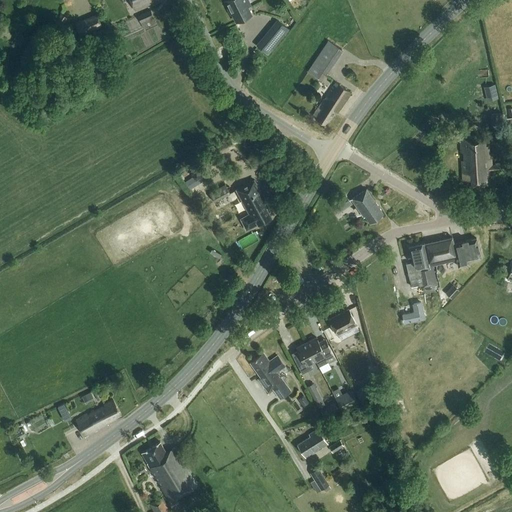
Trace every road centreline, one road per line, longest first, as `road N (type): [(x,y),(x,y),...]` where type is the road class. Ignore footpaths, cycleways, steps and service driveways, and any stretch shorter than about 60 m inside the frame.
road 1 (secondary): [(75,464),(207,352),(334,150)]
road 2 (unclassified): [(220,361),(378,243),(450,220)]
road 3 (unclassified): [(334,150),(235,89),(190,0)]
road 4 (secondary): [(334,150),(383,82),(466,0)]
road 5 (unclassified): [(450,220),(334,150)]
